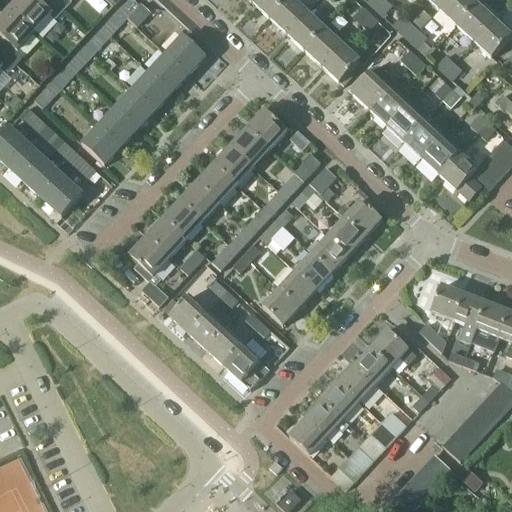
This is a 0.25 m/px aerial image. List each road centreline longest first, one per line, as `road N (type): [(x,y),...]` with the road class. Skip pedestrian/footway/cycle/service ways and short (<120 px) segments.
road 1 (residential): [(208,464),(38,303),(6,319)]
road 2 (residential): [(263,424),(435,241)]
road 3 (residential): [(93,261),(261,80)]
road 4 (residential): [(261,80),(435,241)]
road 5 (residential): [(6,319),(99,511)]
